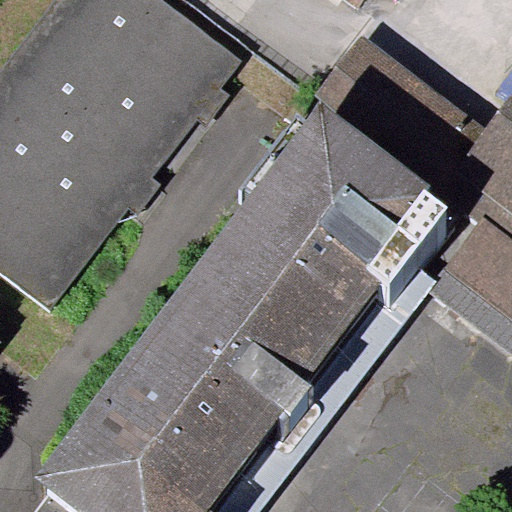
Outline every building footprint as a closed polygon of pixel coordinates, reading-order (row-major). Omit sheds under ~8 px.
[(161,0),(57,0),(0,73),(0,269),(51,309),(128,207),(152,177),(197,119),(221,89),(242,62),(161,0)] [(511,239),(511,92),(485,128),(363,34),(315,96),(322,101),(430,184),(480,222),(484,218),(511,239)] [(230,96),(221,89),(197,119),(206,126),(230,96)] [(430,184),(322,101),(34,477),(50,491),(77,511),(213,511),(209,509),(280,417),(283,419),(312,384),(308,382),(382,281),(387,285),(409,256),(448,205),(426,189),(430,184)] [(162,185),(152,177),(128,207),(138,215),(162,185)] [(511,239),(484,218),(480,222),(436,281),(429,290),(511,356),(511,239)] [(258,511),(429,290),(436,281),(409,256),(387,285),(382,281),(308,382),(312,384),(283,419),(280,417),(209,509),(213,511),(258,511)] [(77,511),(50,491),(34,511),(77,511)]
